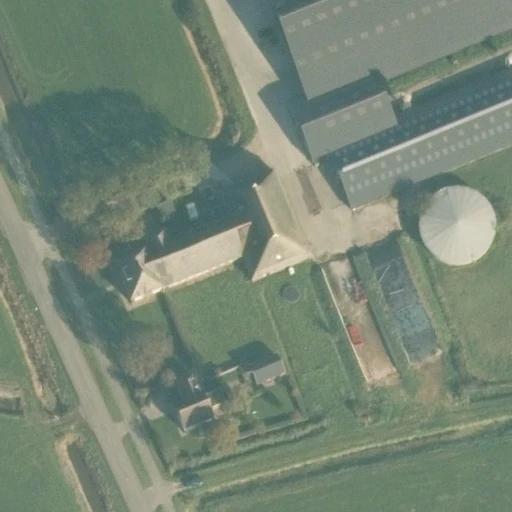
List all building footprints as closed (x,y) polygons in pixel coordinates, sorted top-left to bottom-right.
[(311,164),(328,158),(351,213),(511,147),(511,73),(393,122),(378,85),(511,30),(511,0),(264,0),(305,100),(288,107),(311,164)] [(252,285),(310,261),(275,175),(217,199),(222,212),(210,217),(214,226),(170,244),(165,233),(141,243),(146,254),(114,267),(130,307),(242,262),(252,285)] [(420,220),(419,231),(420,242),(425,251),(432,260),(441,265),(451,268),(462,268),(472,265),(481,260),(488,251),(493,242),(494,231),(493,220),(488,211),(481,203),(472,197),(462,194),(451,194),(441,197),(432,203),(425,211),(420,220)] [(284,378),(277,360),(258,367),(266,386),(284,378)] [(208,415),(233,405),(228,392),(201,403),(193,381),(175,388),(184,410),(175,414),(183,436),(212,425),(208,415)]
